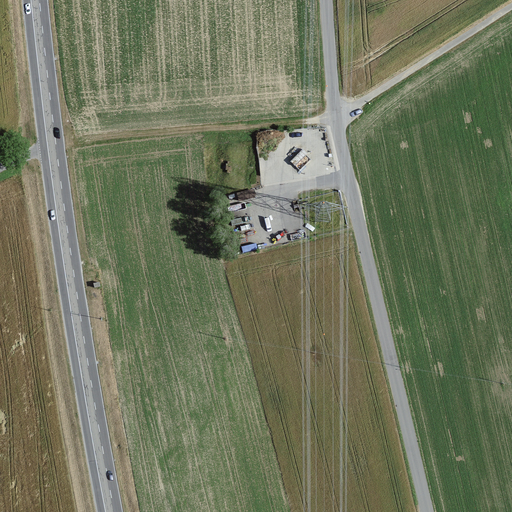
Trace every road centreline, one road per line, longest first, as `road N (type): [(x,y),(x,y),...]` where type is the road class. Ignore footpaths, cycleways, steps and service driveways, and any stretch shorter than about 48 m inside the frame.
road 1 (unclassified): [(326,0),(339,141),(426,511)]
road 2 (track): [(511,5),(335,118),(55,144)]
road 3 (secondary): [(55,144),(113,511)]
road 4 (secondary): [(39,0),(55,144)]
